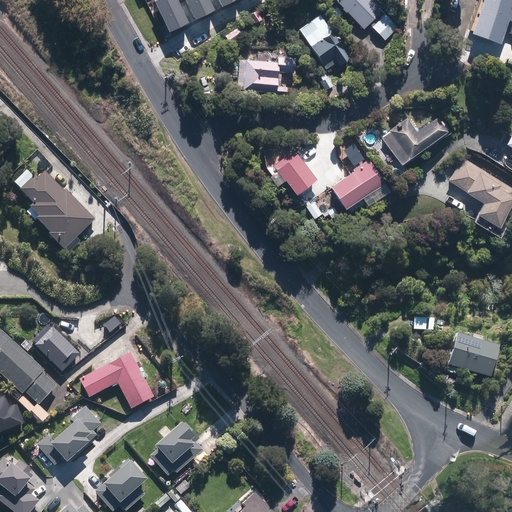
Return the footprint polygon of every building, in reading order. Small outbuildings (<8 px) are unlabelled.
[(190,23),(178,0),(158,0),(155,1),(170,32),(190,23)] [(215,10),(210,0),(186,0),(196,19),(215,10)] [(335,0),(336,2),(364,30),(383,11),(372,0),(335,0)] [(511,0),(480,0),(469,31),(498,41),(502,30),(511,33),(511,6),(511,0)] [(371,29),(384,41),(398,28),(384,15),(371,29)] [(225,37),(231,46),(244,38),(237,28),(225,37)] [(311,48),(326,70),(338,63),(340,66),(350,59),(332,33),(311,48)] [(276,96),(287,97),(288,88),(281,87),(282,73),(294,74),(295,59),(278,58),(277,64),(239,62),(237,91),(276,93),(276,96)] [(477,90),(492,108),(497,103),(483,86),(477,90)] [(388,129),(407,156),(445,130),(436,117),(415,131),(406,117),(388,129)] [(511,122),(511,123),(511,122),(511,129),(502,145),(511,151),(511,122)] [(475,211),(495,223),(511,194),(511,187),(461,156),(447,180),(481,201),(475,211)] [(330,185),(344,206),(383,182),(368,158),(353,168),(354,170),(330,185)] [(297,170),(313,193),(328,183),(312,160),(297,170)] [(63,192),(43,172),(35,180),(31,177),(17,191),(30,205),(26,209),(35,218),(33,220),(47,234),(46,235),(61,250),(93,220),(64,191),(63,192)] [(423,307),(435,307),(435,290),(423,290),(423,307)] [(120,324),(113,317),(103,326),(110,334),(120,324)] [(33,346),(61,372),(78,355),(51,328),(33,346)] [(459,376),(465,378),(466,374),(477,377),(481,363),(495,367),(498,357),(463,347),(468,331),(458,328),(446,368),(460,372),(459,376)] [(23,392),(38,406),(55,387),(40,373),(42,370),(0,331),(0,375),(21,394),(23,392)] [(130,410),(152,398),(128,354),(77,381),(87,398),(115,383),(130,410)] [(0,433),(23,425),(15,405),(6,409),(0,394),(0,393),(0,433)] [(63,464),(95,435),(91,431),(99,424),(83,407),(69,420),(72,423),(51,442),(46,436),(34,446),(52,466),(60,460),(63,464)] [(175,474),(202,451),(194,442),(197,439),(183,424),(180,427),(179,425),(153,448),(154,450),(148,456),(166,476),(172,471),(175,474)] [(0,505),(8,511),(28,511),(37,501),(29,495),(33,490),(25,483),(28,478),(25,476),(30,470),(17,459),(12,466),(1,457),(0,459),(0,505)] [(101,484),(92,492),(110,511),(111,511),(119,505),(124,511),(143,495),(136,487),(144,480),(126,459),(100,483),(101,484)] [(175,489),(180,495),(189,487),(184,481),(175,489)] [(264,511),(268,509),(254,493),(241,504),(245,508),(240,511),(264,511)] [(174,504),(181,511),(190,511),(191,511),(180,499),(174,504)]
